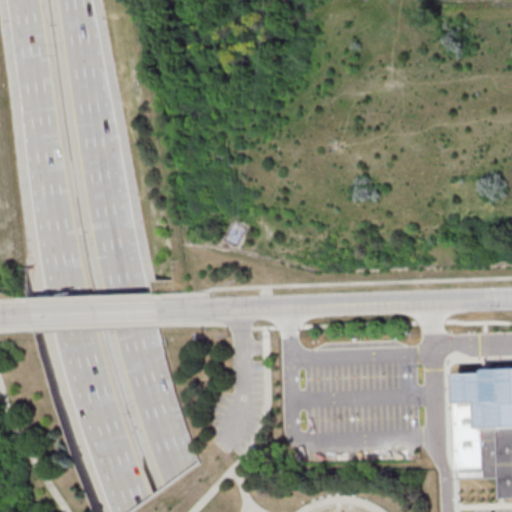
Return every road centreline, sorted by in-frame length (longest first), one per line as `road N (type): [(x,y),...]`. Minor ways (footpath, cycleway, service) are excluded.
road 1 (motorway): [(173,482),(117,305),(67,0)]
road 2 (motorway): [(191,470),(148,342),(70,0)]
road 3 (motorway): [(30,96),(36,262),(64,383),(108,511)]
road 4 (motorway): [(30,96),(62,288),(101,432)]
road 5 (residential): [(511,299),(175,312)]
road 6 (residential): [(175,312),(2,318)]
